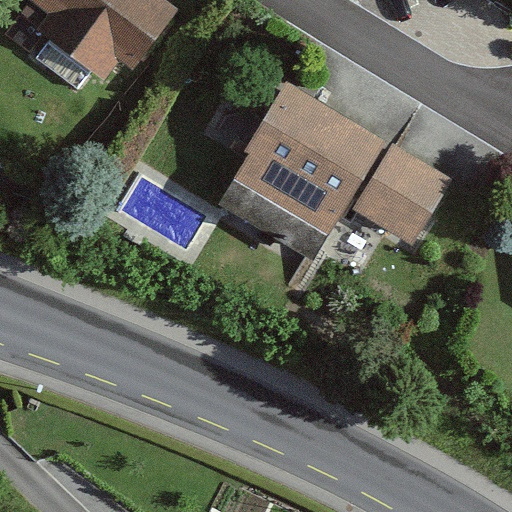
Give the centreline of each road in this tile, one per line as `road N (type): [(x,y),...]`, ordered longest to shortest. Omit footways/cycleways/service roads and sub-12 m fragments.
road 1 (secondary): [(0,308),(195,380),(452,511)]
road 2 (residential): [(511,132),(312,0)]
